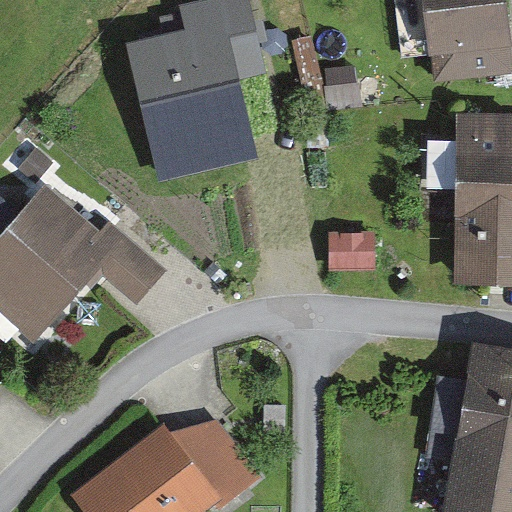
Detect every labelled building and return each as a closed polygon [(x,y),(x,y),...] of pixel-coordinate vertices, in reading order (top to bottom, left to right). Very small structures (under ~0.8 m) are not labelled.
[(511,43),(506,0),(423,0),(434,77),(511,66),(511,43)] [(220,9),(132,28),(164,172),(252,153),(220,9)] [(511,131),(455,132),(456,281),(511,280),(511,131)] [(26,140),(3,166),(30,190),(53,163),(26,140)] [(110,248),(38,185),(0,228),(0,309),(32,337),(110,248)] [(375,231),(328,231),(327,269),(375,269),(375,231)] [(511,511),(511,360),(465,353),(439,511),(511,511)] [(172,436),(161,421),(65,493),(80,511),(202,511),(219,499),(226,507),(265,479),(218,422),(172,436)]
